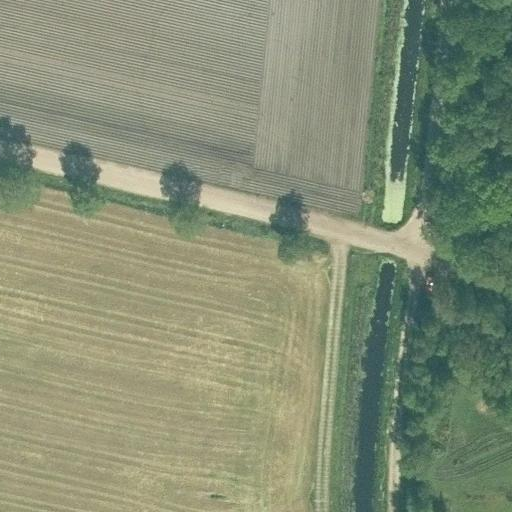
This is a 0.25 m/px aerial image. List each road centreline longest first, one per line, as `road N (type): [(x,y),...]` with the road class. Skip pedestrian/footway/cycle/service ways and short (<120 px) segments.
road 1 (track): [(0,151),(417,246)]
road 2 (track): [(417,246),(391,511)]
road 3 (unclassified): [(417,246),(443,0)]
